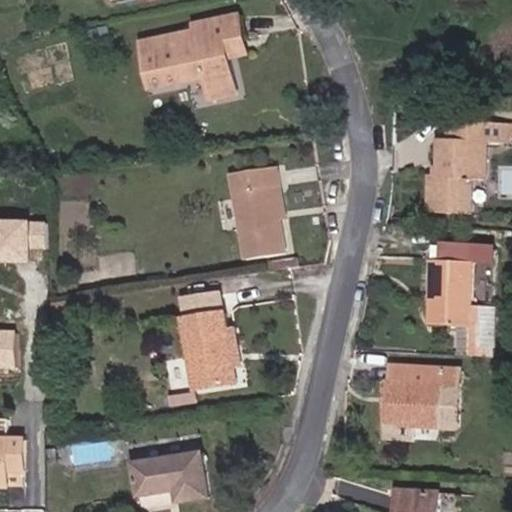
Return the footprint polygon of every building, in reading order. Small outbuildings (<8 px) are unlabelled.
[(225,54),(224,45),(247,40),(242,15),(195,25),(196,32),(144,43),(153,90),(206,78),(211,101),(240,96),(232,59),(231,53),(225,54)] [(58,28),(55,16),(49,18),(53,29),(58,28)] [(251,56),(247,40),(224,45),(225,54),(231,53),(232,59),(251,56)] [(511,123),(452,122),(452,140),(442,139),(440,176),(431,176),(430,213),(473,216),(474,180),(489,181),(490,143),(511,144),(511,140),(511,139),(511,123)] [(69,160),(67,149),(53,154),(56,164),(69,160)] [(288,255),(283,221),(278,189),(284,188),(281,170),(233,177),(246,261),(288,255)] [(288,220),(284,188),(278,189),(283,221),(288,220)] [(271,263),(272,271),(301,267),(299,259),(271,263)] [(474,310),(476,263),(434,260),(432,293),(439,293),(438,323),(473,325),(474,310)] [(113,288),(112,280),(94,283),(94,291),(113,288)] [(79,292),(79,284),(58,285),(58,294),(79,292)] [(439,293),(432,293),(430,323),(438,323),(439,293)] [(77,329),(74,309),(56,312),(59,331),(77,329)] [(487,325),(488,310),(474,310),(473,325),(487,325)] [(237,369),(231,329),(229,314),(184,321),(195,390),(234,384),(232,369),(237,369)] [(463,326),(461,352),(471,352),(473,327),(463,326)] [(238,328),(231,329),(237,369),(244,368),(238,328)] [(444,430),(447,387),(463,388),(463,370),(394,367),(393,382),(389,381),(387,427),(444,430)] [(460,431),(463,388),(447,387),(444,430),(460,431)] [(0,476),(11,476),(11,471),(27,472),(27,439),(10,439),(10,420),(0,419),(0,476)] [(60,464),(59,449),(49,449),(50,464),(60,464)] [(215,499),(207,453),(136,463),(141,498),(173,493),(173,490),(178,490),(180,504),(215,499)] [(0,485),(11,486),(11,476),(0,476),(0,485)] [(443,511),(444,493),(401,491),(399,511),(443,511)]
